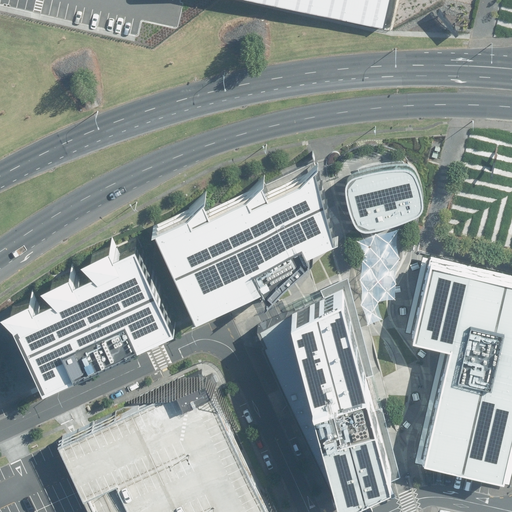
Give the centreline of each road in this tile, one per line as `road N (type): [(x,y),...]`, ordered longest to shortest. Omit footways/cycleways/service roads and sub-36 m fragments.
road 1 (primary): [(511,108),(374,107),(226,137),(74,205),(4,253)]
road 2 (primary): [(0,177),(160,107),(266,80),(511,67)]
road 3 (unclassified): [(0,431),(188,345),(217,340),(238,351),(309,511)]
road 4 (unclassified): [(386,511),(432,495),(511,510)]
